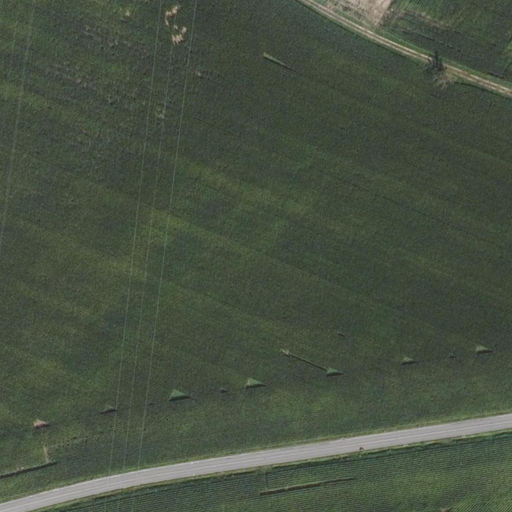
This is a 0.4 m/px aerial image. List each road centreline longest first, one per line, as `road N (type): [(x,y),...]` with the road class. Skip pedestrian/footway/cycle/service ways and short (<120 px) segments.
road 1 (secondary): [(511,425),(93,487),(3,511)]
road 2 (track): [(511,89),(311,0)]
